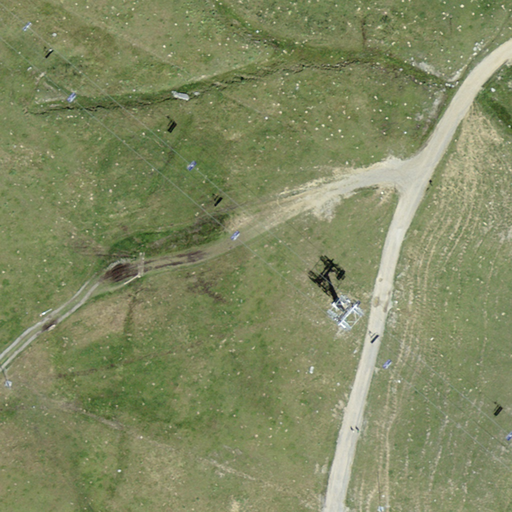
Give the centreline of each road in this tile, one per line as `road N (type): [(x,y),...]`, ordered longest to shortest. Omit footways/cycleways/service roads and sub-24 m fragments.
road 1 (track): [(0,361),(108,266),(293,193),(415,175)]
road 2 (track): [(330,511),(415,175)]
road 3 (track): [(415,175),(459,102),(511,47)]
